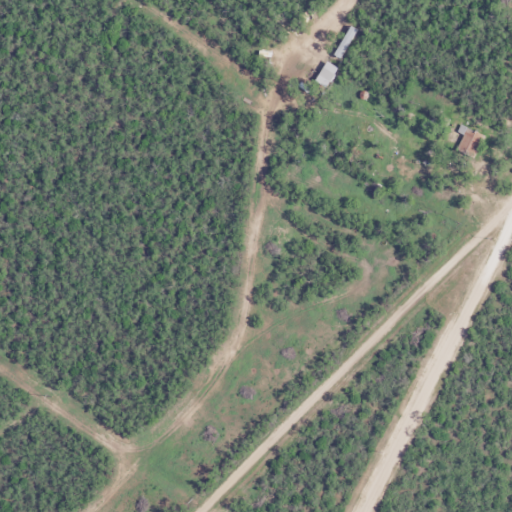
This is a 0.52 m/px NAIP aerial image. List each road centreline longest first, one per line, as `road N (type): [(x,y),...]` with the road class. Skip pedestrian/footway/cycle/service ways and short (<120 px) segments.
road 1 (residential): [(511,240),(449,334),(390,363),(240,511)]
road 2 (residential): [(384,511),(449,388),(449,334)]
